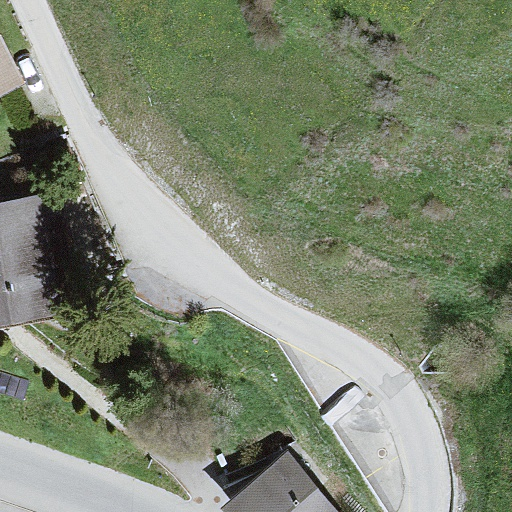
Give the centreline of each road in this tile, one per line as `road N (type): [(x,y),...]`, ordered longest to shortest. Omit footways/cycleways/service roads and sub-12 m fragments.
road 1 (residential): [(424,511),(408,436),(352,353),(133,189),(30,0)]
road 2 (tertiary): [(115,511),(0,464)]
